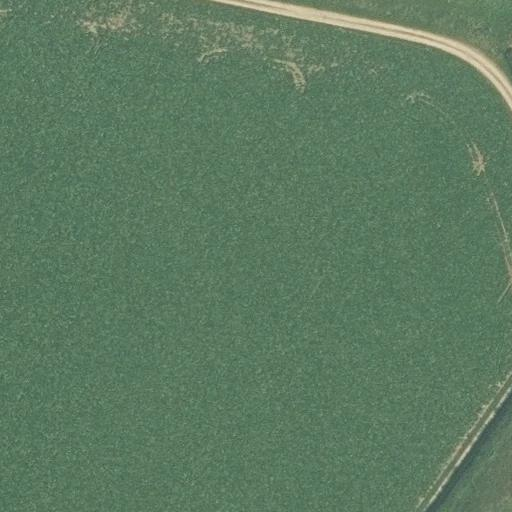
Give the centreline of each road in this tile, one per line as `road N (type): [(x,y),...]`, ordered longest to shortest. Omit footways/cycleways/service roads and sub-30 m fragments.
road 1 (track): [(511,100),(492,68),(462,48),(237,0)]
road 2 (track): [(431,511),(511,397)]
